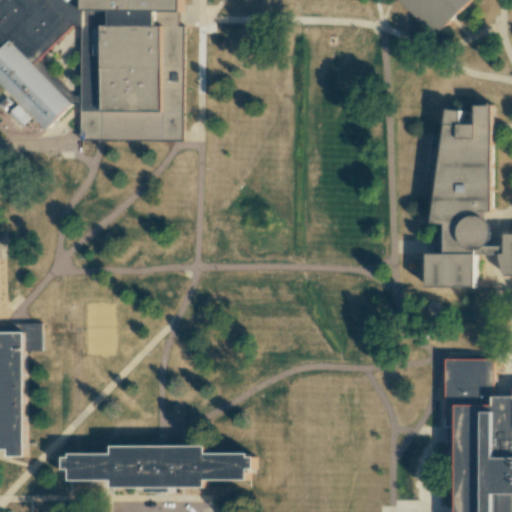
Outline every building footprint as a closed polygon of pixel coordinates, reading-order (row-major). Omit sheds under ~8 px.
[(68,0),(0,0),(0,84),(43,129),(75,99),(37,60),(72,26),(80,27),(84,27),(84,9),(69,6),(68,0)] [(185,0),(186,15),(178,15),(178,25),(184,25),(185,141),(99,142),(80,142),(80,27),(84,27),(84,9),(84,0),(185,0)] [(472,0),(452,20),(434,37),(399,0),(472,0)] [(9,113),(22,127),(32,119),(19,104),(9,113)] [(447,111),(464,111),(465,126),(479,128),(478,107),(495,106),(496,212),(483,214),(484,218),(494,224),(496,231),(496,240),(492,247),(486,252),(479,253),(479,289),(430,289),(431,256),(448,256),(448,244),(447,227),(435,225),(446,125),(447,111)] [(508,237),(511,237),(511,277),(510,277),(503,265),(503,254),(508,254),(508,237)] [(0,324),(46,324),(47,354),(27,354),(29,461),(13,461),(11,454),(0,454),(0,324)] [(497,358),(448,358),(449,438),(458,438),(458,511),(511,511),(511,392),(497,392),(497,358)] [(116,450),(161,450),(210,449),(210,457),(253,456),(253,461),(259,461),(259,474),(253,474),(253,485),(211,485),(211,492),(159,492),(115,492),(115,483),(74,483),(73,473),(68,473),(68,460),(74,460),(74,457),(116,457),(116,450)]
